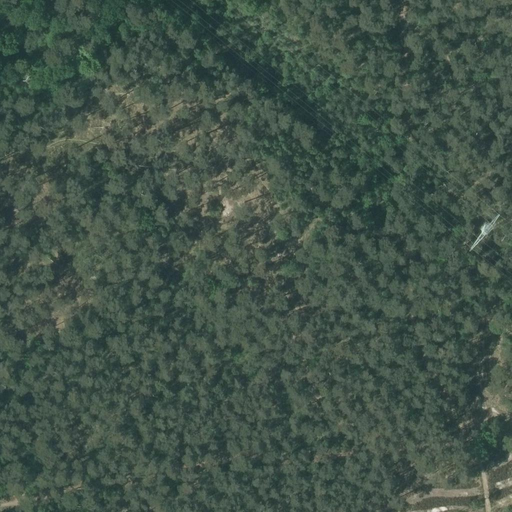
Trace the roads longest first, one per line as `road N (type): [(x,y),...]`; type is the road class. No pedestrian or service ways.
road 1 (track): [(406,0),(406,122),(395,168),(402,249),(424,353),(483,471),(489,511)]
road 2 (track): [(0,505),(285,454),(463,439)]
